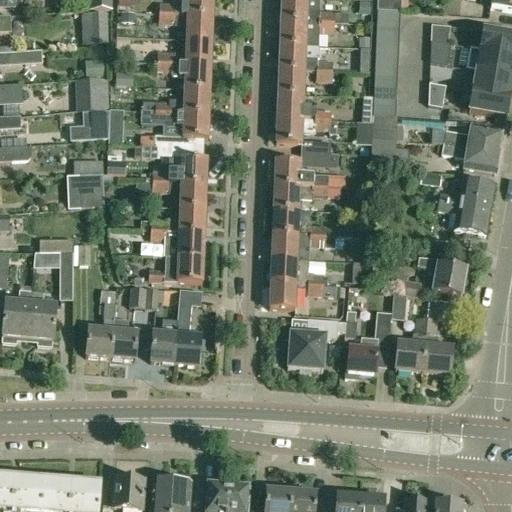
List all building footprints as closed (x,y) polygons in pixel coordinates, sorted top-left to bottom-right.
[(0,0),(0,8),(17,7),(16,0),(0,0)] [(112,0),(89,0),(90,14),(112,13),(112,0)] [(135,0),(119,0),(119,8),(121,8),(135,9),(135,0)] [(212,19),(213,0),(187,0),(187,5),(174,5),(174,8),(159,7),(159,17),(175,18),(187,18),(212,19)] [(307,1),(289,0),(280,0),(280,24),(306,25),(318,26),(334,26),(334,16),(319,16),(320,1),(307,1)] [(377,0),(377,15),(400,16),(403,16),(403,0),(377,0)] [(511,15),(511,0),(464,0),(464,1),(491,6),(490,11),(511,15)] [(370,18),(370,5),(360,4),(359,17),(370,18)] [(376,30),(399,31),(400,16),(377,15),(376,30)] [(122,17),(121,30),(133,30),(134,18),(122,17)] [(158,27),(174,28),(175,18),(159,17),(158,27)] [(212,19),(187,18),(186,43),(211,44),(212,19)] [(0,36),(11,36),(11,20),(11,19),(10,19),(0,19),(0,36)] [(279,49),(317,50),(318,36),(333,36),(334,26),(318,26),(306,25),(280,24),(279,49)] [(399,31),(376,30),(376,43),(399,43),(399,39),(399,31)] [(479,53),(469,51),(469,52),(511,59),(511,38),(482,33),(479,53)] [(108,47),(108,37),(82,37),(82,48),(108,47)] [(365,52),(369,52),(369,41),(360,40),(359,52),(365,52)] [(210,68),(211,44),(186,43),(185,57),(157,56),(157,66),(210,68)] [(376,43),(375,55),(398,56),(399,43),(376,43)] [(431,45),(430,54),(450,57),(452,49),(431,45)] [(317,61),(317,50),(279,49),(278,73),(304,74),(304,75),(316,75),(332,76),(332,65),(316,65),(317,61)] [(511,59),(469,52),(466,72),(511,80),(511,59)] [(362,64),(369,64),(369,60),(370,53),(363,53),(361,53),(360,63),(362,64)] [(0,69),(3,69),(42,67),(41,55),(0,57),(0,69)] [(375,55),(375,68),(398,68),(398,56),(375,55)] [(106,81),(105,63),(85,64),(86,82),(106,81)] [(209,93),(210,68),(157,66),(156,76),(171,77),(171,80),(184,80),(184,92),(209,93)] [(375,68),(374,80),(397,81),(398,68),(375,68)] [(511,86),(511,80),(466,72),(465,73),(475,75),(472,94),(507,100),(510,101),(511,86)] [(303,99),(304,75),(304,74),(278,73),(277,98),(303,99)] [(331,86),(332,76),(316,75),(315,85),(331,86)] [(129,90),(130,77),(116,76),(116,80),(116,84),(116,89),(129,90)] [(374,93),(397,94),(397,81),(374,80),(374,93)] [(105,83),(74,84),(75,116),(106,114),(105,83)] [(427,109),(441,111),(445,89),(428,86),(427,109)] [(0,108),(22,107),(22,88),(0,89),(0,108)] [(143,115),(183,117),(209,118),(209,93),(184,92),(183,103),(168,102),(168,106),(143,105),(143,115)] [(397,94),(374,93),(373,102),(373,105),(396,106),(397,94)] [(468,115),(506,122),(510,101),(507,100),(472,94),(468,115)] [(302,110),(303,99),(277,98),(276,123),(330,125),(330,115),(315,114),(315,111),(302,110)] [(372,126),(373,121),(373,105),(373,102),(362,101),(361,126),(372,126)] [(396,106),(373,105),(373,121),(396,122),(396,106)] [(124,114),(110,113),(110,127),(124,128),(124,114)] [(68,147),(106,145),(107,115),(81,117),(82,130),(67,131),(68,147)] [(208,143),(209,118),(183,117),(143,115),(143,125),(169,126),(169,129),(182,129),(182,142),(208,143)] [(0,133),(21,133),(21,121),(0,121),(0,133)] [(373,121),(372,126),(372,144),(392,144),(392,122),(373,121)] [(330,135),(330,125),(276,123),(275,148),(301,149),(301,137),(314,137),(315,134),(330,135)] [(444,147),(498,156),(499,148),(502,146),(502,142),(500,139),(501,135),(470,130),(469,140),(446,136),(444,147)] [(154,150),(154,140),(141,140),(140,149),(154,150)] [(155,151),(179,152),(179,142),(155,141),(155,151)] [(384,159),(396,159),(396,145),(392,144),(372,144),(371,150),(371,158),(384,159)] [(331,148),(305,147),(305,158),(330,159),(331,148)] [(496,165),(498,156),(444,147),(442,158),(465,162),(463,172),(494,177),(495,173),(497,172),(498,167),(496,165)] [(0,165),(11,164),(31,163),(31,151),(0,152),(0,165)] [(153,163),(154,151),(142,151),(142,162),(153,163)] [(178,164),(179,152),(155,151),(154,163),(178,164)] [(330,159),(305,158),(304,169),(337,170),(338,159),(330,159)] [(384,159),(371,158),(371,172),(395,173),(396,159),(384,159)] [(168,187),(180,187),(206,188),(207,163),(181,162),(181,176),(153,175),(153,186),(168,187)] [(75,180),(79,180),(103,178),(102,164),(74,166),(75,180)] [(313,177),(300,177),(300,165),(275,164),(274,189),(299,190),(327,191),(328,180),(313,180),(313,177)] [(420,189),(440,190),(441,178),(421,177),(420,189)] [(103,178),(79,180),(81,213),(105,212),(103,178)] [(328,179),(327,191),(344,192),(345,180),(328,179)] [(438,206),(490,215),(494,190),(462,184),(459,201),(439,197),(438,206)] [(168,187),(153,186),(137,185),(136,196),(167,197),(168,187)] [(205,213),(206,188),(180,187),(179,212),(205,213)] [(327,191),(299,190),(274,189),(273,214),(298,215),(299,203),(312,203),(312,201),(327,201),(327,191)] [(338,192),(328,192),(327,201),(338,202),(338,192)] [(485,240),(490,215),(438,206),(436,215),(456,218),(453,235),(485,240)] [(204,237),(205,213),(179,212),(179,226),(178,236),(204,237)] [(298,229),(298,215),(273,214),(272,238),(325,240),(325,231),(310,230),(310,229),(298,229)] [(0,235),(9,235),(8,219),(0,219),(0,235)] [(142,224),(141,235),(151,235),(152,225),(142,224)] [(167,225),(152,225),(151,235),(166,236),(167,225)] [(345,234),(325,233),(325,240),(345,241),(345,234)] [(178,236),(166,236),(151,235),(151,246),(166,247),(166,251),(178,251),(177,261),(203,262),(204,237),(178,236)] [(334,241),(325,240),(272,238),(271,263),(308,264),(309,252),(334,253),(334,241)] [(454,246),(431,245),(431,260),(453,261),(454,246)] [(73,257),(73,250),(73,246),(41,246),(41,257),(59,257),(73,257)] [(90,250),(73,250),(73,257),(73,270),(90,271),(90,250)] [(74,306),(73,270),(73,257),(59,257),(59,306),(74,306)] [(0,292),(6,293),(9,258),(0,258),(0,292)] [(202,287),(203,262),(177,261),(177,262),(165,261),(165,276),(149,275),(148,285),(202,287)] [(429,277),(436,278),(433,295),(461,300),(465,272),(438,267),(439,263),(419,262),(418,270),(430,272),(429,277)] [(308,278),(308,264),(271,263),(270,287),(295,288),(309,289),(323,290),(323,280),(313,279),(313,278),(308,278)] [(353,267),(352,287),(361,288),(363,267),(353,267)] [(398,284),(396,297),(404,298),(422,301),(425,288),(398,284)] [(294,314),(295,288),(270,287),(269,313),(294,314)] [(322,302),(323,290),(309,290),(308,301),(322,302)] [(344,291),(336,290),(335,301),(343,301),(344,291)] [(144,316),(146,293),(131,292),(130,313),(144,316)] [(158,317),(159,308),(164,308),(165,294),(159,293),(146,293),(144,316),(158,317)] [(115,295),(101,294),(101,298),(101,307),(111,308),(115,308),(115,295)] [(27,343),(31,296),(19,295),(18,306),(4,305),(1,341),(2,341),(2,347),(16,348),(17,342),(27,343)] [(187,341),(188,326),(190,308),(198,309),(200,296),(180,295),(178,325),(176,340),(174,368),(198,370),(200,342),(187,341)] [(31,296),(27,343),(37,344),(37,350),(51,351),(52,345),(53,345),(56,309),(41,308),(42,297),(31,296)] [(392,296),(390,320),(390,324),(402,325),(404,298),(396,297),(392,296)] [(436,340),(437,325),(438,319),(451,321),(453,307),(429,302),(427,324),(422,376),(449,379),(452,352),(437,351),(438,341),(436,340)] [(112,335),(114,324),(115,309),(106,308),(103,334),(88,333),(85,360),(110,362),(112,335)] [(390,324),(390,320),(379,319),(377,344),(361,342),(360,352),(348,351),(346,377),(375,379),(377,354),(387,354),(390,324)] [(422,376),(427,324),(416,323),(415,338),(413,338),(412,348),(398,347),(395,374),(422,376)] [(112,335),(110,362),(135,364),(137,337),(127,336),(128,325),(114,324),(112,335)] [(176,340),(178,325),(162,324),(161,338),(152,338),(150,366),(174,368),(176,340)] [(345,337),(346,327),(307,324),(306,340),(292,339),(292,338),(290,338),(289,340),(290,340),(288,371),(287,371),(287,373),(289,373),(320,375),(320,376),(322,376),(323,374),(322,374),(324,342),(336,343),(337,336),(345,337)] [(357,325),(346,324),(346,327),(345,337),(344,342),(355,343),(357,325)] [(0,511),(6,511),(11,511),(14,480),(0,478),(0,511)] [(40,511),(42,482),(14,480),(11,511),(40,511)] [(68,511),(71,484),(42,482),(40,511),(68,511)] [(141,511),(144,484),(115,482),(112,511),(123,511),(122,511),(141,511)] [(71,484),(68,511),(98,511),(100,486),(99,486),(71,484)] [(169,511),(171,486),(152,485),(149,511),(169,511)] [(171,486),(169,511),(188,511),(191,488),(171,486)] [(225,511),(227,490),(207,489),(204,511),(225,511)] [(246,511),(248,492),(227,490),(225,511),(246,511)] [(289,511),(291,495),(267,493),(266,493),(264,511),(289,511)] [(314,511),(315,496),(314,496),(314,497),(291,495),(289,511),(314,511)] [(359,511),(360,500),(336,498),(335,511),(359,511)] [(383,511),(384,502),(360,500),(359,511),(383,511)]
